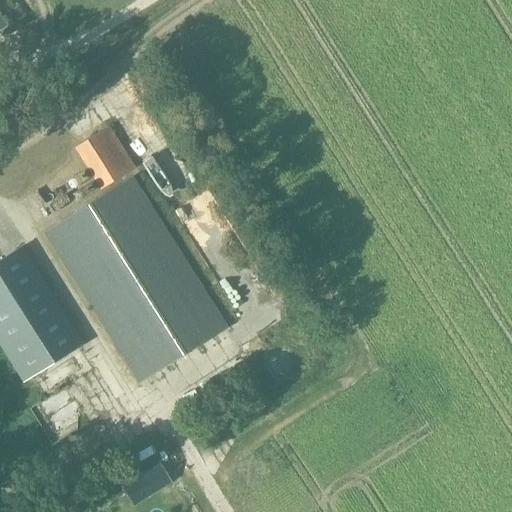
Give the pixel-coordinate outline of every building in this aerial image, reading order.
[(0,0),(0,29),(14,21),(1,0),(0,0)] [(107,126),(73,148),(99,189),(134,168),(107,126)] [(131,178),(44,233),(138,382),(226,327),(131,178)] [(0,346),(22,381),(80,344),(20,247),(0,260),(0,346)] [(47,388),(75,373),(68,360),(40,375),(47,388)] [(130,475),(141,492),(171,473),(160,456),(130,475)]
